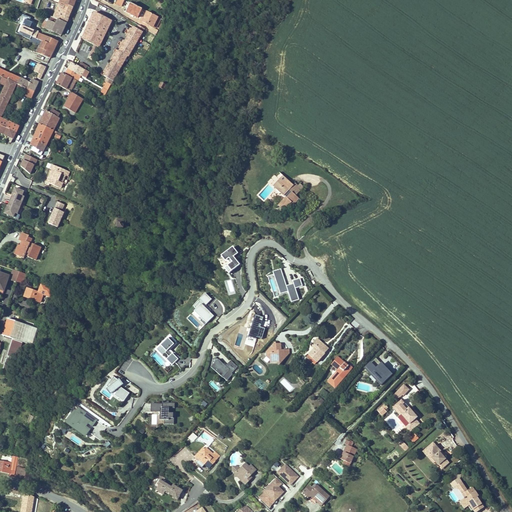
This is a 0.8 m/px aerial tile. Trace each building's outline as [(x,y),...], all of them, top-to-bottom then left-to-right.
[(142,9),(128,2),(124,11),(138,18),(142,9)] [(54,18),(67,23),(69,19),(73,7),(65,5),(65,7),(59,4),(54,18)] [(90,56),(94,58),(112,21),(95,12),(83,39),(95,45),(90,56)] [(154,27),(158,17),(148,12),(143,22),(148,24),(148,25),(153,27),(154,27)] [(61,35),(67,23),(54,18),(51,17),(49,21),(48,23),(45,21),(42,27),(61,35)] [(33,22),(25,19),(22,24),(23,24),(22,26),(19,34),(23,36),(30,39),(32,36),(36,38),(39,33),(30,29),(33,22)] [(111,84),(116,87),(146,30),(137,24),(136,27),(132,26),(119,51),(118,50),(104,76),(107,77),(106,81),(107,81),(111,84)] [(158,31),(151,27),(149,32),(156,36),(158,31)] [(50,58),(58,41),(39,33),(36,38),(32,36),(30,39),(31,41),(37,43),(38,39),(42,41),(42,42),(44,43),(41,48),(39,47),(37,53),(50,58)] [(71,64),(69,69),(81,75),(86,79),(90,72),(86,70),(84,69),(81,68),(72,63),(70,62),(69,61),(68,63),(71,64)] [(43,75),(45,69),(43,68),(38,66),(36,72),(40,74),(43,75)] [(0,75),(18,84),(21,78),(0,68),(0,75)] [(81,75),(69,69),(66,68),(63,73),(78,80),(81,75)] [(57,84),(71,92),(77,81),(62,73),(57,84)] [(32,98),(35,92),(18,84),(0,75),(0,80),(1,81),(0,82),(6,86),(0,98),(0,117),(1,118),(16,86),(17,87),(16,88),(22,90),(22,89),(25,91),(23,94),(32,98)] [(18,84),(35,92),(39,82),(32,79),(30,83),(21,78),(18,84)] [(111,84),(107,81),(106,83),(104,85),(103,85),(102,87),(103,88),(108,90),(111,84)] [(75,113),(83,99),(71,92),(69,96),(70,97),(68,99),(69,100),(68,102),(67,101),(64,107),(75,113)] [(50,112),(58,117),(60,114),(52,109),(50,112)] [(40,124),(54,130),(60,118),(58,117),(50,112),(46,110),(40,124)] [(0,132),(9,136),(11,130),(7,128),(10,122),(1,118),(0,117),(0,132)] [(11,130),(16,132),(19,126),(10,122),(7,128),(11,130)] [(34,139),(46,146),(53,131),(54,130),(40,124),(34,139)] [(29,149),(41,156),(46,146),(34,139),(31,144),(29,149)] [(26,155),(21,166),(31,174),(35,165),(35,166),(38,160),(26,155)] [(66,175),(68,171),(53,164),(51,169),(52,169),(49,177),(51,178),(49,183),(61,188),(66,175)] [(298,186),(296,188),(294,185),(287,179),(284,182),(281,180),(276,185),(282,191),(281,193),(286,197),(279,204),(285,210),(292,203),(294,205),(297,201),(294,198),(296,196),(303,188),(299,185),(298,186)] [(23,191),(14,188),(12,195),(13,196),(11,202),(9,207),(7,206),(5,214),(13,217),(15,213),(18,204),(21,196),(23,191)] [(65,204),(59,201),(49,223),(58,227),(65,212),(62,211),(65,204)] [(16,255),(24,258),(26,252),(29,253),(28,257),(36,260),(41,247),(33,244),(31,248),(28,247),(30,243),(27,241),(28,237),(29,235),(22,232),(19,240),(22,241),(24,242),(21,248),(20,247),(16,255)] [(16,255),(20,247),(21,248),(24,242),(22,241),(20,245),(19,245),(15,254),(16,255)] [(239,265),(233,257),(237,253),(232,247),(222,255),(229,264),(227,266),(231,271),(239,265)] [(293,283),(286,286),(280,269),(272,271),(280,294),(287,291),(291,302),(298,299),(295,288),(302,286),(299,278),(292,280),(293,283)] [(20,272),(13,270),(10,278),(17,281),(20,272)] [(23,285),(27,274),(20,272),(17,281),(16,282),(23,285)] [(0,292),(3,293),(9,276),(0,273),(0,292)] [(228,295),(235,294),(231,279),(225,281),(228,295)] [(50,296),(53,289),(41,285),(39,292),(27,288),(25,297),(40,302),(43,294),(50,297),(50,296)] [(204,293),(199,299),(205,305),(211,300),(204,293)] [(194,312),(206,324),(213,316),(200,304),(194,312)] [(37,328),(8,319),(6,323),(8,324),(5,333),(3,332),(3,335),(32,344),(37,328)] [(169,350),(177,343),(170,336),(156,349),(162,355),(165,353),(169,357),(166,359),(172,365),(175,363),(178,359),(169,350)] [(309,355),(317,362),(329,349),(326,347),(325,348),(323,347),(325,346),(317,339),(313,343),(317,347),(313,352),(312,351),(309,355)] [(21,342),(12,340),(3,369),(12,371),(15,361),(11,360),(12,357),(16,359),(21,342)] [(266,352),(267,357),(270,360),(270,363),(277,362),(280,364),(286,358),(286,352),(281,352),(281,350),(281,343),(276,344),(275,344),(275,347),(271,347),(266,352)] [(286,352),(286,358),(290,353),(290,349),(281,350),(281,352),(286,352)] [(309,355),(307,357),(315,364),(317,362),(309,355)] [(345,363),(338,357),(332,364),(338,370),(336,373),(343,379),(353,368),(349,365),(348,366),(346,364),(345,366),(343,365),(345,363)] [(225,366),(218,360),(217,362),(219,364),(214,369),(226,379),(237,366),(230,360),(225,366)] [(376,369),(371,363),(365,368),(378,381),(381,385),(385,382),(384,381),(391,374),(385,367),(381,370),(378,367),(376,369)] [(335,388),(343,379),(336,373),(328,382),(335,388)] [(129,393),(118,385),(120,382),(113,377),(106,387),(116,393),(114,395),(124,402),(129,393)] [(289,391),(293,388),(284,378),(280,382),(289,391)] [(410,389),(405,385),(400,390),(403,394),(405,395),(410,389)] [(408,408),(402,400),(395,406),(402,414),(401,414),(409,424),(406,427),(410,432),(420,424),(415,419),(417,417),(409,407),(408,408)] [(169,413),(169,408),(175,408),(175,403),(168,403),(168,404),(165,404),(165,403),(162,403),(162,404),(153,404),(153,412),(162,412),(162,420),(164,420),(164,424),(174,424),(174,418),(173,418),(173,413),(169,413)] [(378,411),(382,416),(387,411),(385,410),(388,407),(385,404),(378,411)] [(93,427),(97,420),(78,407),(76,411),(71,417),(73,418),(69,423),(87,436),(91,429),(85,426),(87,423),(93,427)] [(69,423),(73,418),(71,417),(76,411),(74,410),(66,421),(69,423)] [(193,432),(188,437),(192,442),(197,437),(193,432)] [(342,460),(350,464),(357,449),(351,446),(353,443),(347,440),(345,444),(347,445),(344,452),(345,453),(342,460)] [(403,441),(399,445),(405,451),(409,448),(403,441)] [(434,463),(435,462),(429,454),(431,453),(428,450),(434,444),(433,442),(423,452),(434,463)] [(431,453),(429,454),(435,462),(438,465),(439,464),(443,468),(449,463),(443,457),(439,452),(441,451),(434,444),(428,450),(431,453)] [(199,460),(199,456),(205,449),(203,448),(195,457),(199,460)] [(199,456),(199,460),(209,469),(218,458),(206,448),(205,449),(199,456)] [(25,479),(26,470),(17,469),(17,475),(15,475),(16,470),(17,458),(13,457),(11,463),(0,461),(0,471),(8,473),(9,469),(11,470),(10,473),(9,477),(14,477),(25,479)] [(252,478),(250,476),(256,470),(251,465),(249,467),(246,463),(240,469),(238,467),(232,466),(232,472),(235,472),(235,477),(238,477),(240,477),(241,477),(242,478),(240,480),(245,485),(252,478)] [(294,482),(299,476),(289,467),(287,466),(284,470),(286,472),(282,476),(290,483),(292,481),(294,482)] [(160,480),(158,484),(159,484),(159,486),(158,487),(156,490),(163,494),(165,491),(166,490),(168,490),(169,491),(169,492),(170,492),(169,493),(174,496),(173,497),(177,500),(180,496),(179,496),(183,490),(173,484),(172,487),(160,480)] [(281,496),(277,492),(279,490),(278,489),(280,486),(275,481),(268,488),(269,489),(265,494),(260,499),(264,502),(263,504),(268,508),(271,505),(272,506),(281,496)] [(457,485),(463,494),(467,491),(461,482),(457,485)] [(317,502),(321,505),(329,496),(317,486),(313,490),(309,486),(303,492),(316,503),(317,502)] [(463,494),(465,497),(464,498),(464,499),(463,505),(465,508),(470,505),(474,509),(476,508),(478,511),(483,507),(479,501),(477,497),(478,496),(475,491),(472,494),(469,490),(467,491),(463,494)] [(340,511),(359,511),(360,511),(360,509),(359,506),(358,504),(357,503),(355,502),(354,501),(352,500),(351,500),(348,500),(346,501),(344,502),(343,503),(342,505),(341,506),(341,509),(340,511)]
